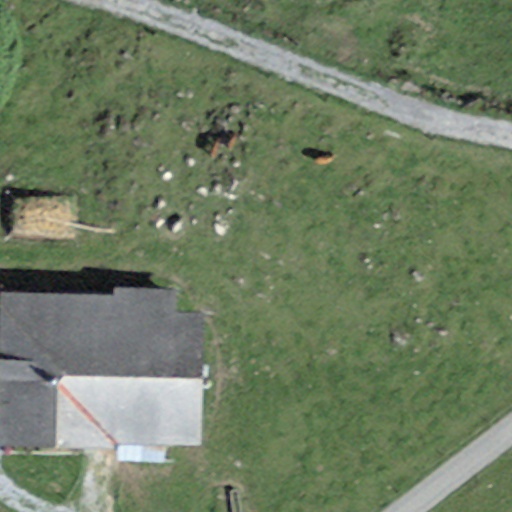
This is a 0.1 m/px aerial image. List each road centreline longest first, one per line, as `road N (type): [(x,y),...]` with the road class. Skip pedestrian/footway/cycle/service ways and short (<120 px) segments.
road 1 (track): [(115,0),(423,115),(511,135)]
road 2 (track): [(511,431),(406,511)]
